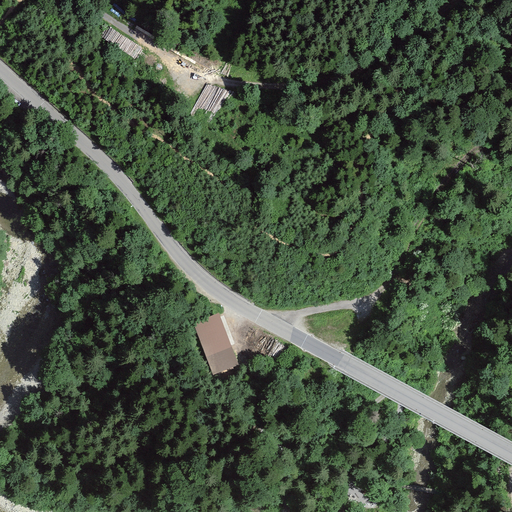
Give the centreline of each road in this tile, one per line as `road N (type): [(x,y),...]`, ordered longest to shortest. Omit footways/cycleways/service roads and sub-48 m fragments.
road 1 (tertiary): [(0,70),(100,160),(176,252),(229,301),(435,413)]
road 2 (track): [(87,0),(192,72),(294,86),(355,74),(458,0)]
road 3 (track): [(372,460),(400,409),(391,399),(303,445),(267,438),(230,328),(229,301)]
road 4 (track): [(263,319),(377,298),(441,187),(483,143)]
